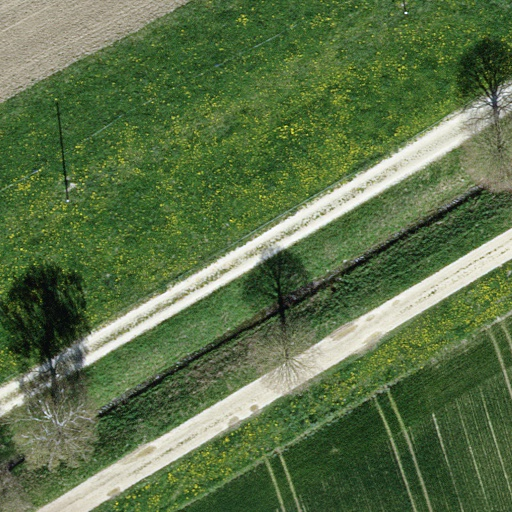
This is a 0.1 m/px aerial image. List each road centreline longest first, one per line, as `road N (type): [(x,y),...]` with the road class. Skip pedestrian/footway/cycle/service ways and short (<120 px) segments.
road 1 (track): [(511,97),(0,401)]
road 2 (track): [(60,511),(511,245)]
